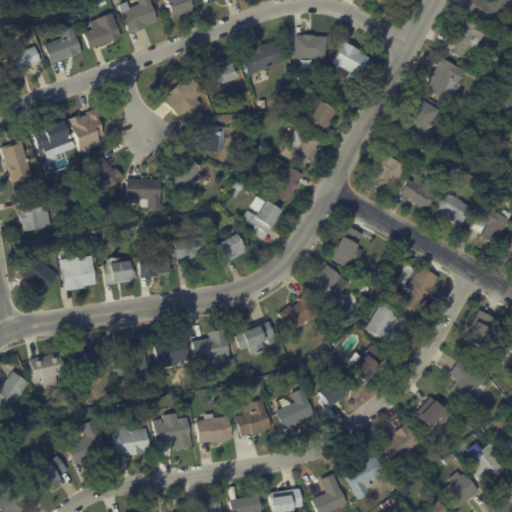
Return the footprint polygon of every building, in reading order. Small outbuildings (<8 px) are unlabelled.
[(145,29),(130,35),(128,31),(129,31),(119,6),(128,3),(130,9),(140,5),(138,0),(151,0),(152,2),(151,3),(159,21),(147,26),(147,28),(145,29)] [(191,12),(173,20),(171,14),(172,14),(167,2),(171,0),(189,0),(194,10),(191,12)] [(507,0),(511,2),(506,15),(498,11),(490,26),(463,12),(468,0),(476,0),(480,2),(481,0),(507,0)] [(114,40),(107,43),(107,42),(90,49),(84,34),(93,30),(90,22),(113,13),(116,22),(115,23),(121,37),(114,40)] [(443,47),(448,38),(450,39),(462,18),(484,31),(478,41),(479,42),(474,50),(468,47),(465,52),(464,52),(459,60),(442,50),(443,47)] [(73,57),(53,66),(45,46),(63,39),(61,34),(74,28),(77,36),(76,36),(83,53),(73,57)] [(309,58),(293,57),(294,35),(302,35),(302,34),(313,34),(313,35),(326,36),(325,59),(309,58)] [(267,69),(251,74),(243,53),(253,50),(252,48),(261,45),(266,43),(267,44),(276,40),(285,61),(267,69)] [(345,42),(362,51),(361,53),(371,59),(362,75),(363,76),(359,83),(349,78),(352,72),(335,62),(344,46),(342,45),(344,42),(345,42)] [(40,63),(29,67),(31,73),(19,78),(11,57),(36,47),(42,62),(40,63)] [(457,84),(456,86),(455,85),(448,98),(442,94),(438,101),(421,91),(426,83),(425,82),(430,73),(431,74),(434,68),(433,67),(438,59),(454,68),(454,67),(464,72),(457,84)] [(235,79),(215,86),(210,71),(230,64),(236,79),(235,79)] [(174,110),(165,101),(171,94),(170,93),(181,82),(182,83),(190,76),(205,91),(197,99),(202,104),(193,114),(189,111),(185,115),(183,113),(180,116),(174,110)] [(511,112),(487,114),(487,104),(501,77),(511,76),(511,112)] [(331,124),(328,130),(323,127),(324,126),(316,121),(313,126),(309,124),(318,109),(311,105),(314,98),(322,102),(322,100),(336,108),(335,109),(338,111),(331,124)] [(261,101),(267,99),(269,107),(262,108),(261,101)] [(430,124),(420,143),(396,131),(414,99),(437,112),(430,124)] [(103,121),(103,123),(100,124),(104,135),(97,137),(100,145),(88,150),(88,151),(81,153),(68,119),(80,115),(80,117),(87,115),(86,112),(98,108),(103,121)] [(297,114),(303,118),(300,122),(294,118),(297,114)] [(41,150),(40,146),(39,147),(33,132),(64,120),(71,137),(70,138),(72,143),(46,153),(44,148),(41,150)] [(196,123),(227,126),(225,152),(193,149),(196,123)] [(320,144),(306,168),(283,154),(299,128),(321,142),(320,144)] [(9,172),(1,147),(22,140),(32,172),(11,179),(9,172)] [(390,158),(405,167),(392,190),(364,173),(372,159),(376,161),(381,153),(390,158)] [(106,161),(114,170),(116,169),(124,177),(103,196),(88,180),(95,173),(90,168),(102,157),(106,161)] [(199,172),(190,183),(194,187),(188,194),(167,175),(174,168),(178,172),(192,157),(204,167),(199,172)] [(303,176),(301,180),(302,181),(289,202),(274,194),(280,183),(275,180),(282,168),(287,171),(289,166),(304,174),(303,176)] [(415,206),(396,195),(404,181),(410,184),(415,175),(437,188),(424,211),(415,206)] [(149,207),(143,207),(143,199),(128,199),(128,179),(163,180),(163,209),(149,209),(149,207)] [(237,198),(230,193),(235,184),(236,185),(238,181),(245,184),(243,189),(237,198)] [(441,193),(448,197),(448,196),(462,203),(461,205),(468,208),(458,229),(436,218),(438,213),(431,210),(440,193),(441,193)] [(22,217),(21,213),(23,212),(20,199),(39,196),(40,200),(43,200),(45,211),(50,210),(53,226),(26,231),(25,223),(23,223),(22,217)] [(271,229),(267,235),(267,234),(263,239),(251,232),(255,227),(242,219),(247,211),(256,217),(267,200),(282,210),(276,219),(277,220),(271,229)] [(481,234),(485,227),(478,223),(472,233),(467,230),(472,220),(471,219),(479,205),(486,209),(487,207),(492,210),(491,212),(498,216),(501,211),(509,216),(505,221),(507,222),(496,242),(481,234)] [(69,210),(75,208),(76,213),(77,213),(80,222),(73,224),(69,210)] [(332,260),(344,236),(345,237),(350,227),(363,234),(359,245),(360,245),(358,249),(364,252),(358,264),(350,260),(347,267),(332,260)] [(234,259),(227,263),(218,245),(237,234),(244,248),(243,249),(245,253),(234,259)] [(191,257),(176,259),(174,241),(202,237),(207,267),(193,269),(191,257)] [(54,261),(49,261),(48,251),(54,249),(56,260),(54,261)] [(149,277),(141,278),(139,256),(168,252),(171,276),(162,277),(162,276),(149,277)] [(36,256),(59,275),(45,291),(33,281),(31,282),(20,273),(35,255),(36,256)] [(72,290),(66,291),(63,269),(62,269),(60,260),(79,257),(94,255),(95,265),(94,265),(97,284),(86,286),(86,288),(72,290)] [(113,284),(106,286),(102,265),(107,264),(107,259),(111,259),(111,258),(117,257),(117,258),(122,257),(122,261),(130,260),(133,279),(128,280),(128,282),(113,284)] [(341,289),(328,304),(321,298),(321,297),(307,286),(326,262),(341,274),(340,275),(348,281),(341,289)] [(430,293),(426,301),(424,300),(418,312),(399,302),(405,292),(402,290),(405,285),(396,280),(405,263),(417,269),(419,266),(438,276),(433,286),(430,293)] [(382,287),(386,279),(391,282),(387,290),(382,287)] [(362,291),(366,286),(370,288),(366,294),(362,291)] [(306,296),(319,312),(311,317),(312,318),(308,322),(307,321),(292,332),(279,315),(291,306),(293,308),(301,302),(299,299),(305,294),(306,296)] [(399,314),(391,327),(403,335),(395,347),(364,327),(381,299),(400,312),(399,314)] [(482,313),(495,320),(490,329),(492,330),(482,348),(467,340),(471,332),(468,330),(478,311),(482,313)] [(270,344),(267,338),(262,341),(265,349),(252,354),(248,345),(241,349),(234,334),(242,330),(243,331),(268,320),(275,335),(273,336),(276,343),(271,346),(270,344)] [(204,362),(196,363),(193,341),(211,338),(210,332),(226,329),(231,360),(223,361),(224,366),(210,368),(209,361),(204,362)] [(503,348),(511,352),(511,330),(503,348)] [(188,359),(188,360),(177,362),(177,365),(164,367),(164,364),(157,365),(153,341),(184,337),(188,359)] [(384,356),(377,364),(378,365),(365,380),(352,368),(353,368),(345,361),(354,351),(358,355),(369,343),(384,356)] [(115,363),(115,360),(129,360),(129,344),(146,344),(146,378),(115,378),(115,363)] [(74,354),(107,349),(109,367),(98,369),(99,376),(89,378),(88,370),(75,372),(73,354),(74,354)] [(44,383),(43,378),(33,380),(29,360),(62,353),(66,374),(56,376),(57,381),(44,383)] [(470,404),(452,393),(459,381),(450,376),(461,358),(473,366),(471,370),(486,379),(470,404)] [(229,361),(236,359),(238,365),(231,367),(229,361)] [(0,383),(4,386),(14,371),(30,383),(23,392),(24,393),(17,402),(19,403),(12,413),(0,403),(0,383)] [(337,404),(331,408),(319,393),(328,386),(323,379),(330,373),(335,380),(337,379),(349,394),(337,404)] [(295,424),(285,429),(277,411),(296,403),(292,394),(304,389),(309,399),(308,400),(315,415),(295,424)] [(438,404),(448,413),(433,429),(422,419),(421,420),(416,416),(431,399),(436,403),(436,402),(438,404)] [(255,435),(254,436),(253,433),(243,437),(236,417),(245,414),(243,408),(251,405),(251,404),(263,400),(273,429),(255,435)] [(220,443),(212,444),(212,442),(200,443),(197,421),(204,420),(206,419),(205,414),(214,413),(215,419),(230,416),(233,438),(228,439),(228,441),(220,443)] [(174,441),(158,443),(155,421),(163,419),(163,422),(177,420),(177,419),(189,417),(193,446),(177,449),(176,441),(174,441)] [(93,463),(92,459),(76,466),(67,445),(78,440),(76,435),(85,432),(82,425),(94,421),(109,458),(94,464),(93,463)] [(409,463),(405,458),(394,466),(381,449),(391,441),(390,440),(396,435),(394,434),(406,425),(421,445),(417,449),(421,454),(409,463)] [(147,429),(150,451),(145,452),(145,454),(128,456),(128,454),(117,456),(114,434),(120,433),(119,428),(129,426),(130,431),(147,429)] [(481,439),(477,434),(482,431),(485,436),(481,439)] [(511,438),(502,443),(510,461),(511,459),(511,438)] [(508,466),(490,480),(485,474),(479,479),(467,465),(477,458),(474,455),(473,456),(466,448),(475,441),(481,448),(489,441),(497,451),(496,451),(508,466)] [(455,459),(449,462),(447,458),(452,454),(455,459)] [(66,472),(58,478),(60,481),(58,482),(60,484),(45,494),(32,475),(49,463),(48,462),(57,457),(67,472),(66,472)] [(349,472),(376,457),(385,474),(371,482),(374,487),(369,490),(371,494),(359,501),(353,490),(355,490),(346,474),(349,472)] [(475,491),(455,506),(442,488),(451,481),(447,476),(457,469),(460,474),(463,471),(477,490),(475,491)] [(400,479),(407,474),(410,479),(403,484),(400,479)] [(337,479),(348,505),(331,511),(316,511),(312,500),(327,494),(321,480),(335,475),(337,479)] [(33,495),(26,503),(28,504),(20,511),(3,511),(0,509),(0,496),(17,479),(34,494),(33,495)] [(237,497),(237,499),(260,496),(262,511),(232,511),(231,500),(232,500),(230,487),(236,486),(237,497)] [(272,511),(270,492),(299,488),(302,506),(293,508),(294,511),(287,511),(272,511)] [(389,501),(394,497),(399,503),(394,507),(389,501)] [(421,511),(425,509),(425,508),(429,505),(429,506),(437,499),(447,511),(421,511)] [(210,511),(209,503),(223,501),(224,511),(210,511)] [(384,505),(388,502),(392,506),(388,510),(384,505)]
